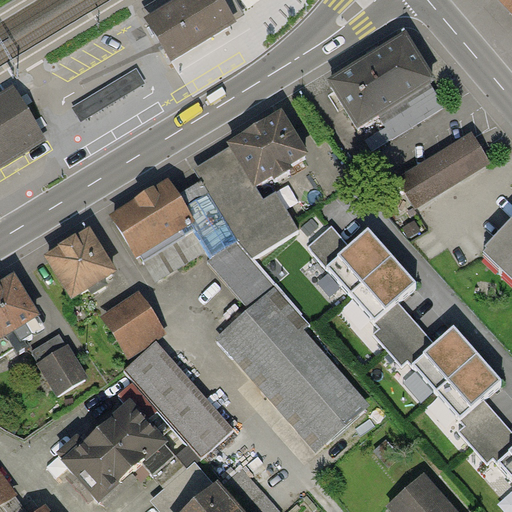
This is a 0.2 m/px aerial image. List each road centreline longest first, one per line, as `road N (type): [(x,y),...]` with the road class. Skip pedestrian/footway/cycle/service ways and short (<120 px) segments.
road 1 (residential): [(0,240),(299,58),(366,0)]
road 2 (tertiary): [(427,0),(511,99)]
